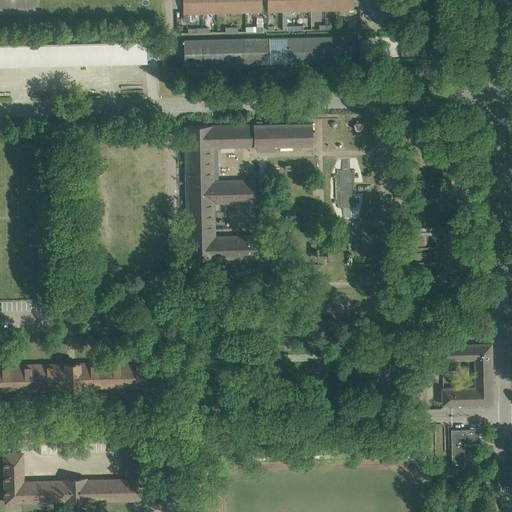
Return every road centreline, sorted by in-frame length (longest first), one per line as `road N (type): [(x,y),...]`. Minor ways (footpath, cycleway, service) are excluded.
road 1 (unclassified): [(505,414),(497,96)]
road 2 (unclassified): [(169,104),(383,99)]
road 3 (unclassified): [(169,104),(173,312)]
road 4 (unclassified): [(385,307),(383,99)]
road 5 (unclassified): [(199,421),(386,417)]
road 6 (unclassified): [(200,312),(385,307)]
road 7 (unclassified): [(0,109),(169,104)]
road 8 (unclassified): [(73,424),(199,421)]
